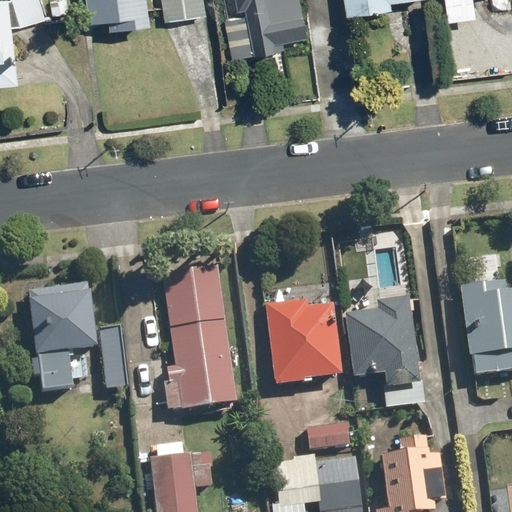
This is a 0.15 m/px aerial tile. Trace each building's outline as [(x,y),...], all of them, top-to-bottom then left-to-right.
[(0,0),(0,85),(13,84),(8,31),(6,32),(2,0),(0,0)] [(37,0),(8,0),(18,27),(44,19),(37,0)] [(81,0),(85,24),(106,21),(107,30),(147,25),(143,0),(81,0)] [(202,0),(159,0),(162,20),(204,15),(202,0)] [(233,0),(235,10),(244,9),(253,56),(273,52),(271,42),(304,36),(297,0),(233,0)] [(395,0),(341,0),(344,16),(389,9),(387,1),(395,0)] [(243,15),(223,19),(231,59),(251,55),(243,15)] [(232,402),(215,266),(161,273),(173,366),(164,367),(166,382),(175,381),(179,409),(232,402)] [(65,350),(94,347),(86,282),(24,289),(32,355),(35,354),(39,390),(70,387),(65,350)] [(511,290),(502,291),(501,283),(457,288),(466,357),(471,357),(474,376),(511,371),(511,290)] [(421,405),(407,297),(375,301),(376,310),(343,314),(351,378),(381,374),(386,409),(421,405)] [(340,376),(331,304),(306,307),(306,301),(263,306),(272,384),(340,376)] [(123,386),(117,326),(97,329),(103,388),(123,386)] [(303,429),(305,453),(349,449),(347,424),(303,429)] [(431,511),(430,501),(444,499),(438,452),(426,454),(424,436),(398,439),(400,453),(378,456),(385,510),(373,511),(431,511)] [(195,511),(189,453),(148,458),(153,511),(195,511)] [(360,511),(353,457),(314,462),(313,455),(267,461),(273,510),(316,504),(317,511),(318,511),(342,509),(342,511),(360,511)] [(249,511),(248,503),(215,506),(215,511),(249,511)]
